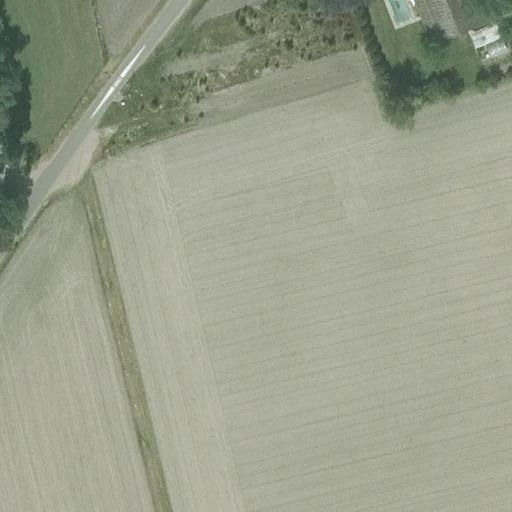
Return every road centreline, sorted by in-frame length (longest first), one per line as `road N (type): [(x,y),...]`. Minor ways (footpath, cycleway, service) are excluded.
road 1 (track): [(54,167),(86,190),(161,511)]
road 2 (unclassified): [(0,248),(180,0)]
